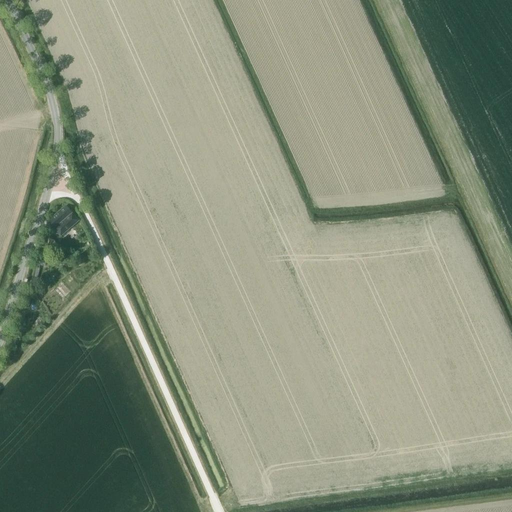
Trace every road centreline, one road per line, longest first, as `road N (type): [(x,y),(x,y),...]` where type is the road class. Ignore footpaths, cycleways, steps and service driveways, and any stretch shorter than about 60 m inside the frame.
road 1 (unclassified): [(218,511),(81,207),(51,179)]
road 2 (tertiary): [(51,179),(58,140),(50,94),(7,0)]
road 3 (tertiary): [(0,339),(51,179)]
